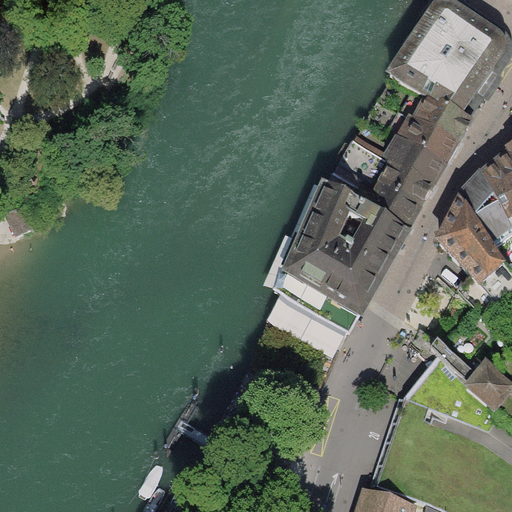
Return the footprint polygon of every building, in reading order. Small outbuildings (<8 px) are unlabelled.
[(433,0),(385,70),(425,94),(448,108),(451,105),(472,117),(500,74),(507,65),(511,57),(511,38),(511,35),(507,30),(459,1),(457,0),(433,0)] [(475,119),(472,117),(451,105),(448,108),(425,94),(412,115),(460,143),(475,119)] [(449,163),(460,143),(412,115),(409,113),(397,134),(449,163)] [(432,192),(449,163),(397,134),(396,134),(382,159),(389,162),(387,166),(431,191),(432,192)] [(511,153),(508,148),(480,167),(511,228),(511,153)] [(421,210),(431,191),(387,166),(376,187),(421,210)] [(511,236),(511,228),(480,167),(457,194),(475,215),(497,248),(511,236)] [(366,315),(413,224),(369,201),(324,178),(281,267),(366,315)] [(369,201),(413,224),(421,210),(376,187),(369,201)] [(457,194),(434,237),(498,304),(511,291),(511,269),(497,248),(475,215),(457,194)] [(27,205),(6,213),(16,236),(36,228),(27,205)] [(430,347),(439,356),(404,398),(489,429),(498,414),(495,412),(463,385),(466,381),(475,371),(438,338),(430,347)] [(511,389),(511,380),(486,358),(475,371),(466,381),(463,385),(495,412),(511,389)] [(416,511),(417,508),(364,491),(357,511),(416,511)]
